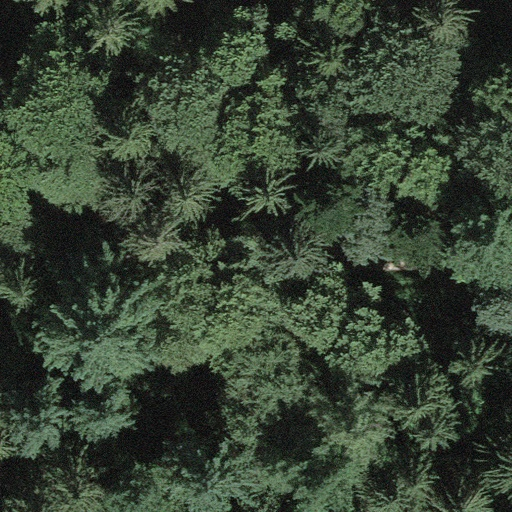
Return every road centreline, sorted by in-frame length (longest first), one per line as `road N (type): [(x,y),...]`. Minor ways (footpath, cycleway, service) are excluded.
road 1 (track): [(198,249),(511,260)]
road 2 (track): [(198,249),(238,511)]
road 3 (track): [(170,0),(198,249)]
road 4 (track): [(0,212),(198,249)]
